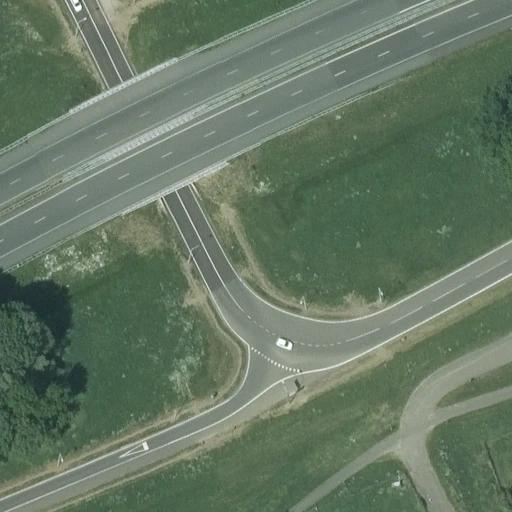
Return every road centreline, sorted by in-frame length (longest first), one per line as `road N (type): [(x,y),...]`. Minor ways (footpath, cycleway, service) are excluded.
road 1 (motorway): [(0,242),(179,145),(511,0)]
road 2 (motorway): [(394,0),(157,106),(0,190)]
road 3 (secondary): [(288,341),(256,326),(229,296),(80,0)]
road 4 (motorway): [(0,508),(237,404),(288,341)]
road 5 (secondary): [(288,341),(346,343),(511,256)]
road 6 (unclassified): [(511,349),(436,388),(413,428)]
